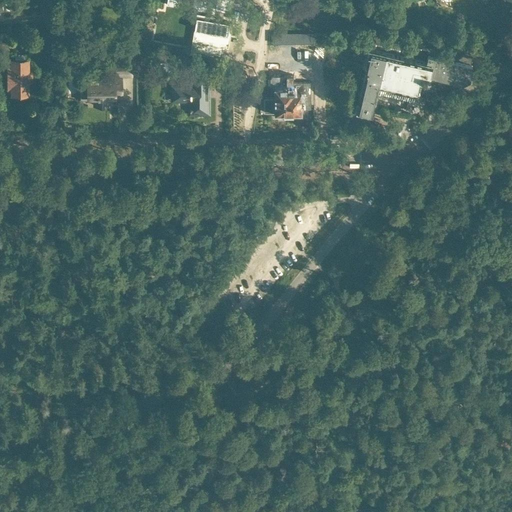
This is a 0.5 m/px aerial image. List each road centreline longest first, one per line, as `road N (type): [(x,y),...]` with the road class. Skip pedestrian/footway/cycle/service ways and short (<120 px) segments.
road 1 (unclassified): [(107,511),(231,353),(400,160)]
road 2 (tertiary): [(0,164),(400,160)]
road 3 (tertiary): [(400,160),(511,64)]
